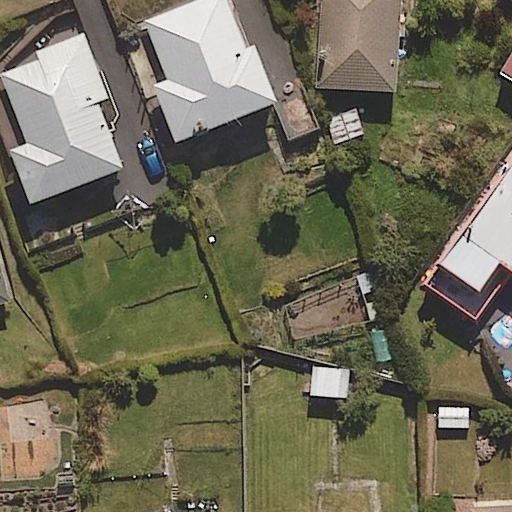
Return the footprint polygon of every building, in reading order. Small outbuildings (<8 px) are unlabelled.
[(260,50),(249,53),(229,0),(209,0),(148,23),(168,74),(154,79),(181,149),(283,110),(260,50)] [(400,97),(405,0),(324,0),(318,92),(400,97)] [(162,177),(157,164),(143,128),(128,134),(115,139),(102,105),(112,101),(87,39),(3,73),(34,149),(16,156),(38,212),(129,175),(135,188),(162,177)] [(511,84),(511,65),(503,80),(511,84)] [(369,136),(357,106),(324,119),(336,149),(369,136)] [(494,307),(486,302),(505,274),(511,278),(511,161),(425,291),(480,328),(494,307)] [(0,309),(12,306),(0,266),(0,309)] [(511,343),(500,348),(511,384),(511,343)]
